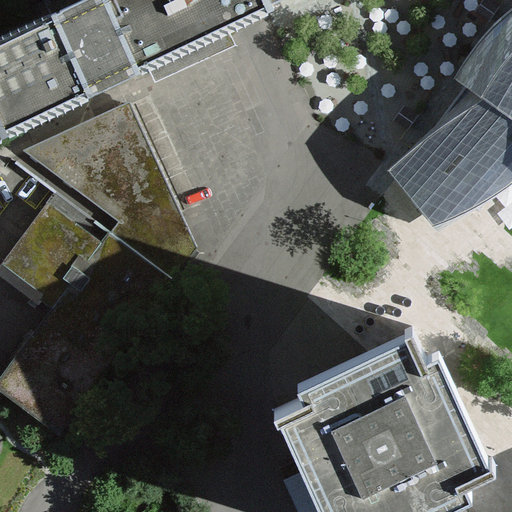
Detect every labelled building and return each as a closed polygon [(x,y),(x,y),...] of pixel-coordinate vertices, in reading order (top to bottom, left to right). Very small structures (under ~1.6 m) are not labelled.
[(0,0),(0,23),(47,0),(0,0)] [(0,134),(1,137),(8,134),(5,129),(85,91),(88,97),(140,73),(138,67),(150,62),(223,28),(245,18),(265,8),(268,13),(275,10),(272,4),(277,2),(276,0),(84,0),(51,16),(53,19),(0,43),(0,134)] [(472,92),(388,170),(439,233),(468,214),(504,193),(511,186),(511,10),(494,25),(472,51),(455,79),(472,92)] [(111,235),(172,279),(195,249),(129,106),(28,153),(120,223),(111,235)] [(56,308),(0,382),(0,386),(59,431),(73,412),(98,379),(172,279),(111,235),(56,194),(5,261),(48,293),(44,299),(56,308)] [(427,355),(413,325),(405,329),(406,332),(333,366),(298,382),(304,395),(275,408),(278,431),(283,429),(319,511),(460,511),(472,507),(466,491),(501,479),(492,456),(489,458),(466,406),(439,349),(427,355)]
